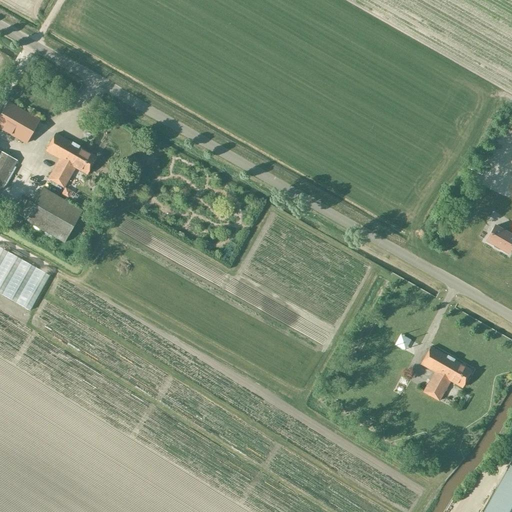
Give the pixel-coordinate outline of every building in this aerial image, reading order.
[(7,102),(0,115),(0,129),(25,144),(39,120),(7,102)] [(86,174),(96,157),(55,134),(45,151),(59,159),(48,179),(63,188),(75,168),(86,174)] [(0,189),(16,161),(0,151),(0,189)] [(17,216),(24,220),(64,243),(82,211),(42,188),(33,204),(26,200),(17,216)] [(494,226),(486,241),(508,253),(511,245),(511,226),(510,230),(511,230),(510,235),(494,226)] [(404,351),(410,340),(399,334),(393,345),(404,351)] [(461,388),(471,370),(430,347),(420,364),(434,372),(423,392),(438,401),(450,381),(461,388)] [(511,511),(511,465),(509,464),(482,511),(511,511)]
